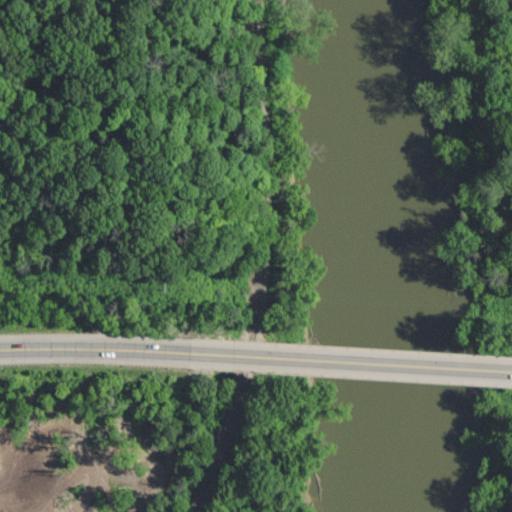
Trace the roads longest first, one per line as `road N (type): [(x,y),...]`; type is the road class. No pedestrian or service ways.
road 1 (primary): [(511,373),(199,354)]
road 2 (primary): [(199,354),(0,351)]
